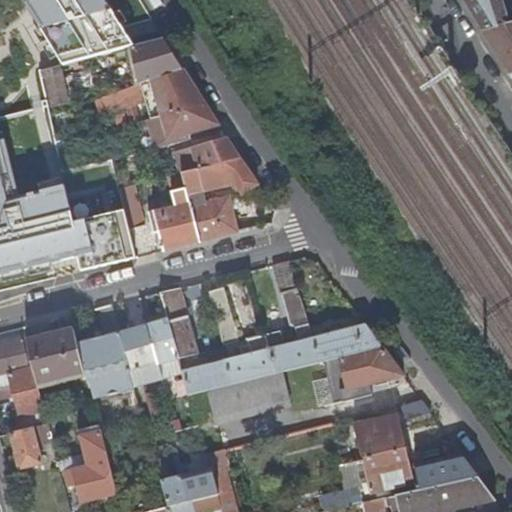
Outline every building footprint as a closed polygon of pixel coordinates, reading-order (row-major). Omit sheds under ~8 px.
[(20,0),(59,66),(131,47),(134,46),(106,0),(20,0)] [(501,0),(464,0),(483,31),(510,24),(501,0)] [(511,23),(510,24),(483,31),(511,76),(511,75),(511,23)] [(134,46),(131,47),(140,83),(141,82),(152,79),(182,69),(174,55),(164,38),(134,46)] [(59,66),(40,71),(42,77),(45,76),(52,105),(68,102),(59,66)] [(193,87),(182,69),(152,79),(161,114),(203,103),(193,87)] [(161,114),(152,79),(141,82),(147,100),(152,117),(161,114)] [(140,83),(103,95),(107,110),(147,100),(141,82),(140,83)] [(211,115),(203,103),(161,114),(169,144),(189,139),(221,130),(211,115)] [(191,147),(225,137),(221,130),(189,139),(191,147)] [(74,136),(57,140),(61,157),(77,153),(74,136)] [(6,137),(0,138),(0,281),(77,262),(80,274),(138,259),(126,211),(74,224),(64,185),(21,196),(6,137)] [(181,172),(239,157),(234,150),(225,137),(191,147),(173,152),(178,173),(181,172)] [(133,154),(111,159),(115,173),(137,167),(133,154)] [(241,194),(257,184),(239,157),(181,172),(186,195),(234,183),(241,194)] [(163,250),(198,242),(188,205),(186,195),(181,172),(178,173),(168,176),(175,206),(148,212),(153,232),(158,231),(163,250)] [(236,232),(262,226),(259,217),(235,223),(228,195),(188,205),(198,242),(236,232)] [(319,361),(312,337),(287,260),(272,264),(289,324),(295,328),(298,341),(283,345),(280,331),(265,334),(275,372),(280,371),(319,361)] [(222,287),(206,291),(221,344),(237,340),(222,287)] [(178,288),(158,293),(166,319),(178,358),(196,353),(178,288)] [(111,305),(98,308),(106,336),(79,343),(86,370),(93,398),(135,388),(131,371),(119,333),(111,305)] [(166,319),(119,333),(131,371),(149,366),(152,376),(163,373),(160,363),(178,358),(166,319)] [(379,346),(363,324),(312,337),(319,361),(338,357),(338,356),(379,346)] [(75,329),(27,341),(38,383),(86,370),(79,343),(75,329)] [(275,372),(265,334),(247,338),(249,345),(251,353),(242,355),(225,359),(232,383),(275,372)] [(27,341),(26,337),(8,341),(0,343),(0,388),(14,385),(21,414),(18,414),(22,430),(49,423),(38,383),(27,341)] [(251,353),(249,345),(240,347),(242,355),(251,353)] [(401,375),(379,346),(338,356),(338,357),(346,389),(401,375)] [(225,359),(181,370),(188,394),(207,389),(232,383),(225,359)] [(288,406),(280,371),(275,372),(232,383),(207,389),(215,424),(288,406)] [(135,388),(93,398),(95,405),(137,394),(135,388)] [(186,410),(192,408),(190,399),(183,401),(186,410)] [(429,412),(421,401),(398,406),(400,411),(408,418),(429,412)] [(361,459),(405,448),(397,415),(353,426),(361,459)] [(22,430),(11,432),(20,469),(43,463),(38,445),(54,441),(49,423),(22,430)] [(119,494),(100,425),(78,430),(88,465),(65,470),(70,486),(78,484),(83,503),(119,494)] [(413,481),(405,448),(361,459),(369,492),(413,481)] [(465,460),(439,467),(444,484),(477,476),(465,460)] [(211,473),(210,467),(162,480),(169,506),(170,511),(194,511),(196,511),(193,501),(218,495),(217,493),(217,492),(211,473)] [(226,469),(211,473),(217,492),(231,488),(226,469)] [(444,484),(364,502),(365,511),(439,511),(494,500),(494,499),(477,476),(444,484)] [(341,507),(362,503),(359,489),(339,494),(341,507)] [(238,511),(232,490),(217,493),(218,495),(222,511),(238,511)] [(85,511),(83,503),(71,506),(72,511),(85,511)]
